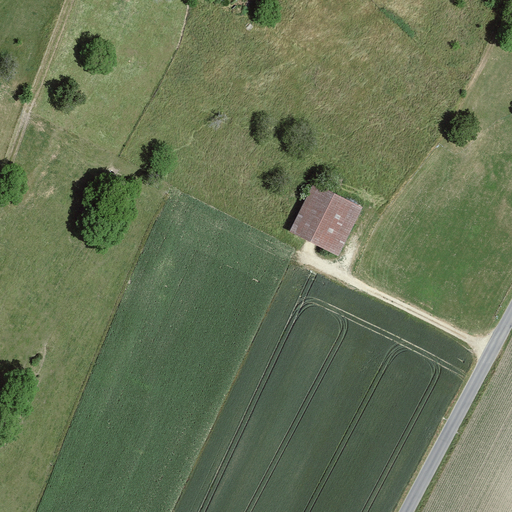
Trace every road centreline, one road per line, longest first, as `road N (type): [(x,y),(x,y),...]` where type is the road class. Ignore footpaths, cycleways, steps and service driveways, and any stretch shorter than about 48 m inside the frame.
road 1 (track): [(510,0),(456,119),(417,179),(384,208),(349,287)]
road 2 (tertiary): [(406,511),(511,312)]
road 3 (track): [(312,256),(309,267),(491,350)]
road 4 (track): [(72,0),(0,192)]
